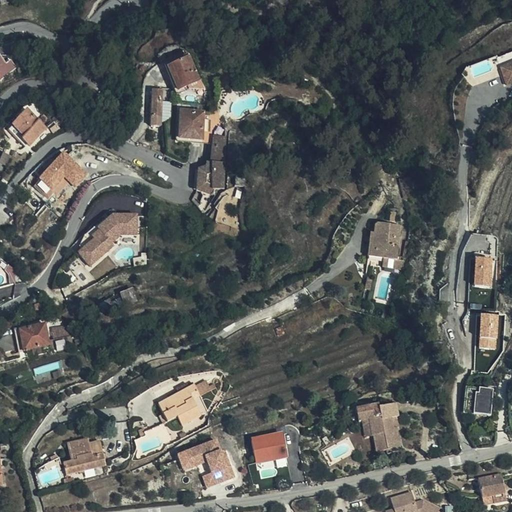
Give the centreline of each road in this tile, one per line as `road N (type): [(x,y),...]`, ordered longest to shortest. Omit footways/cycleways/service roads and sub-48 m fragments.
road 1 (residential): [(0,196),(41,152),(75,141),(115,147),(184,181),(183,196),(117,179),(89,194),(50,275),(0,309)]
road 2 (unclassified): [(169,511),(299,495),(511,449)]
road 3 (residential): [(140,0),(125,29),(121,68),(97,80),(40,80),(0,107)]
road 4 (residential): [(0,31),(22,25),(56,46),(74,46),(121,0)]
